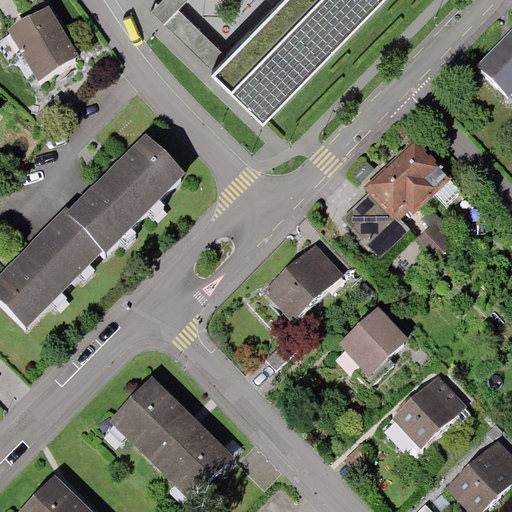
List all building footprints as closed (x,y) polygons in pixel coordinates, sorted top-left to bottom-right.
[(160,0),(148,12),(212,74),(228,58),(179,11),(189,0),(267,0),(276,8),(284,0),(160,0)] [(212,74),(265,125),(384,0),(284,0),(276,8),(228,58),(212,74)] [(9,36),(39,84),(81,59),(66,36),(51,10),(9,36)] [(511,32),(478,67),(509,97),(511,93),(511,32)] [(59,97),(36,118),(51,134),(74,112),(59,97)] [(67,213),(103,250),(107,253),(186,174),(146,134),(67,213)] [(343,218),(379,257),(409,230),(399,220),(408,212),(413,217),(436,196),(445,206),(460,193),(449,180),(452,177),(417,138),(363,187),(369,194),(343,218)] [(67,213),(64,211),(0,273),(0,301),(26,327),(103,250),(67,213)] [(433,224),(416,240),(434,259),(451,243),(433,224)] [(265,293),(293,323),(344,277),(316,246),(284,275),(265,293)] [(342,360),(369,389),(395,366),(390,361),(409,343),(379,310),(339,346),(347,355),(342,360)] [(287,340),(266,360),(277,371),(298,351),(287,340)] [(110,421),(192,498),(233,456),(195,419),(151,378),(110,421)] [(394,420),(420,449),(450,423),(455,428),(470,416),(464,409),(465,408),(440,379),(394,420)] [(446,491),(466,511),(482,511),(511,486),(511,487),(511,454),(499,441),(446,491)] [(363,445),(345,461),(356,473),(374,457),(363,445)] [(22,511),(93,511),(57,476),(22,511)]
